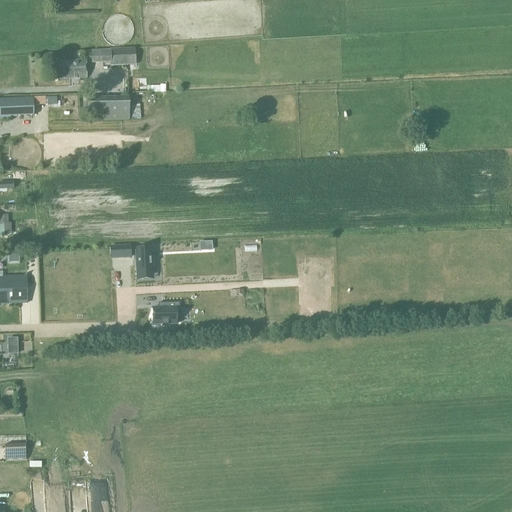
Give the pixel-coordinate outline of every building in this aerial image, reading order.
[(135,47),(108,48),(109,61),(109,66),(136,64),(135,47)] [(91,62),(109,61),(108,48),(90,49),(91,62)] [(80,79),(85,78),(87,78),(86,60),(58,61),(59,80),(80,79)] [(164,84),(150,83),(150,91),(164,91),(164,84)] [(128,96),(87,96),(87,121),(129,121),(128,96)] [(33,99),(0,100),(0,121),(11,121),(11,119),(34,118),(33,99)] [(200,251),(212,250),(212,242),(200,242),(200,251)] [(130,246),(117,247),(110,247),(111,258),(117,258),(131,257),(130,246)] [(151,249),(136,250),(137,276),(152,276),(152,267),(154,267),(154,258),(152,258),(151,249)] [(27,277),(7,278),(8,304),(27,303),(27,277)] [(162,326),(163,326),(162,325),(167,325),(167,326),(168,326),(168,325),(176,325),(176,323),(180,323),(179,304),(162,304),(162,309),(158,309),(153,309),(153,315),(152,315),(152,317),(153,317),(153,325),(162,325),(162,326)] [(17,339),(8,339),(8,347),(8,354),(18,354),(17,346),(17,339)] [(5,461),(26,460),(25,444),(4,445),(5,461)] [(104,511),(103,483),(94,483),(94,511),(104,511)] [(52,485),(52,506),(61,506),(61,485),(52,485)]
